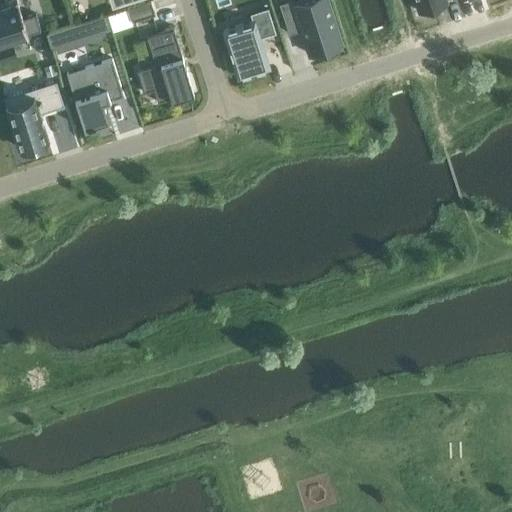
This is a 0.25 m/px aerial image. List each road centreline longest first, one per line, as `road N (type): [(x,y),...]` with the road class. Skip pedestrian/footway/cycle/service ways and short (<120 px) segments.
road 1 (unclassified): [(511,24),(220,110)]
road 2 (residential): [(220,110),(0,188)]
